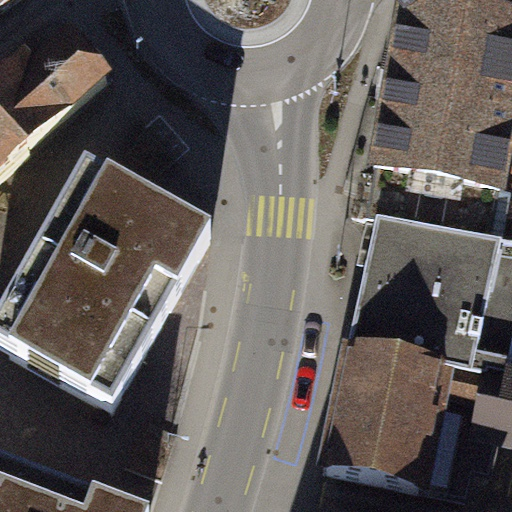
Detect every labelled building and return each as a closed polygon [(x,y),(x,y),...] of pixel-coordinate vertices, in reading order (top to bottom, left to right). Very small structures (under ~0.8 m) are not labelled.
[(0,0),(0,18),(24,0),(0,0)] [(489,19),(424,8),(407,16),(370,225),(380,227),(495,246),(511,152),(511,6),(492,3),(489,19)] [(0,187),(112,86),(72,42),(36,74),(25,62),(0,84),(0,187)] [(140,202),(89,174),(0,330),(0,353),(32,371),(46,345),(79,364),(64,389),(115,418),(214,244),(173,221),(159,247),(126,228),(140,202)] [(380,227),(352,357),(492,387),(494,381),(508,384),(511,366),(511,249),(495,246),(380,227)] [(492,387),(352,357),(327,476),(470,507),(478,471),(493,474),(499,446),(511,449),(511,384),(508,384),(494,381),(492,387)] [(112,511),(0,469),(0,511),(112,511)]
